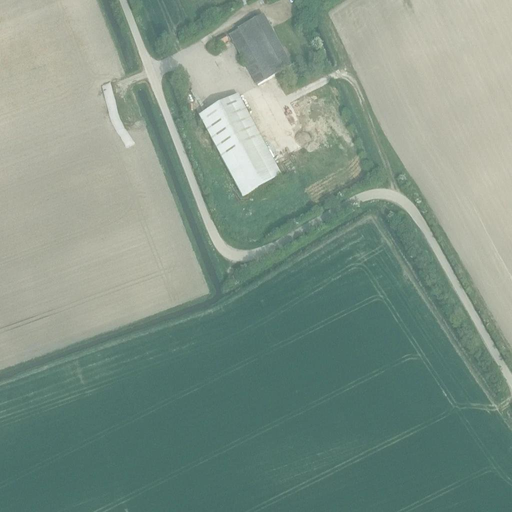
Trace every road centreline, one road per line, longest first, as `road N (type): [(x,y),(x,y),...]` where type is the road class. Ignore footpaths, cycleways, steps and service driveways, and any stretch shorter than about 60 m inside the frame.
road 1 (unclassified): [(511,381),(418,217),(397,196),(358,198),(261,252),(232,255),(222,247),(125,0)]
road 2 (track): [(388,192),(389,174),(344,72)]
